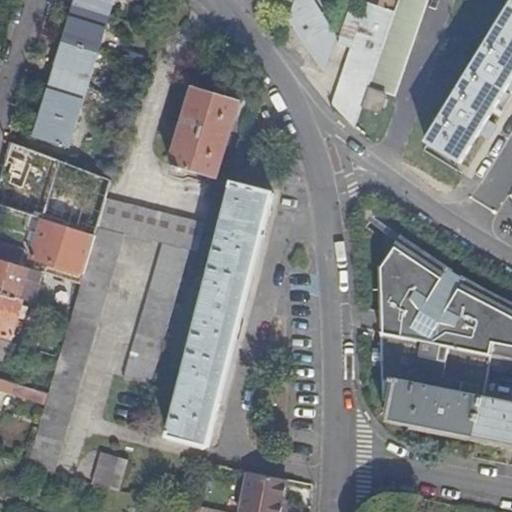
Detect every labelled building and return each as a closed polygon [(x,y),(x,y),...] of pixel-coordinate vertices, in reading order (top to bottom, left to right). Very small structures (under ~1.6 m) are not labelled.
[(78,0),(76,8),(110,19),(116,0),(78,0)] [(290,19),(293,22),(301,0),(296,0),(295,6),(290,19)] [(314,0),(301,0),(293,22),(327,72),(339,36),(314,0)] [(354,42),(331,108),(355,129),(362,108),(368,90),(399,0),(382,0),(380,8),(367,3),(362,18),(349,13),(340,37),(354,42)] [(399,0),(368,90),(385,96),(385,95),(395,99),(427,0),(399,0)] [(511,4),(427,143),(460,165),(479,135),(486,139),(494,126),(487,122),(507,89),(511,91),(511,4)] [(100,54),(110,19),(76,8),(65,44),(100,54)] [(89,90),(100,54),(65,44),(54,80),(89,90)] [(71,148),(89,90),(54,80),(37,137),(71,148)] [(171,167),(216,181),(239,102),(193,89),(171,167)] [(368,90),(362,108),(379,114),(385,96),(368,90)] [(106,201),(112,182),(13,144),(0,184),(0,207),(44,221),(96,237),(98,229),(106,201)] [(274,195),(233,185),(169,438),(210,447),(274,195)] [(198,253),(205,226),(106,201),(98,229),(125,236),(165,245),(192,252),(198,253)] [(96,237),(44,221),(32,260),(84,276),(96,237)] [(45,407),(28,465),(54,473),(125,236),(98,229),(96,237),(84,276),(81,285),(72,317),(60,358),(49,395),(45,407)] [(379,269),(381,335),(425,344),(491,356),(511,360),(511,304),(493,294),(490,300),(447,276),(451,270),(400,237),(379,269)] [(0,260),(20,267),(24,252),(0,244),(0,260)] [(153,388),(192,252),(165,245),(126,380),(153,388)] [(0,260),(0,294),(24,301),(33,304),(42,273),(20,267),(0,260)] [(24,301),(0,294),(0,335),(12,339),(24,301)] [(425,344),(381,335),(381,351),(372,351),(373,367),(382,366),(382,382),(382,400),(393,402),(390,421),(475,438),(483,397),(491,356),(425,344)] [(0,339),(0,361),(15,366),(21,346),(0,339)] [(1,394),(45,407),(49,395),(0,379),(0,391),(2,392),(1,394)] [(511,403),(483,397),(475,438),(511,445),(511,403)] [(107,490),(121,492),(129,462),(100,454),(91,485),(107,490)] [(283,511),(286,501),(290,481),(251,473),(242,511),(283,511)]
